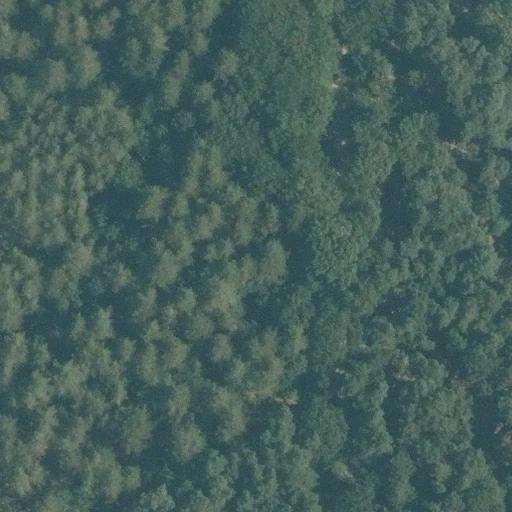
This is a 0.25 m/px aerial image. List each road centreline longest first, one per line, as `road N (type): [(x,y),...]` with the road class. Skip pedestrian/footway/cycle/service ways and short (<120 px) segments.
road 1 (unknown): [(345,244),(237,107),(234,0)]
road 2 (track): [(341,0),(345,244)]
road 3 (track): [(340,415),(294,428),(127,511)]
road 4 (track): [(345,244),(340,415)]
